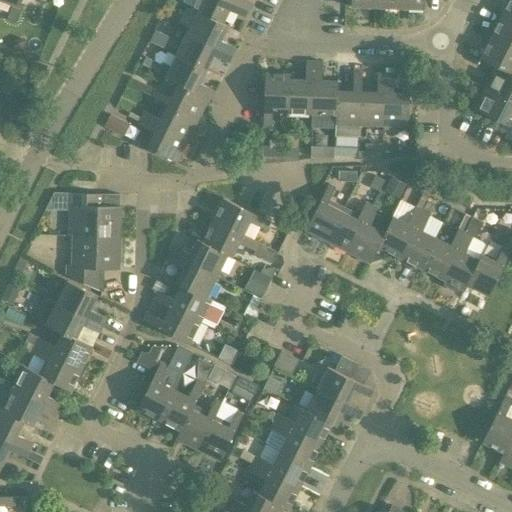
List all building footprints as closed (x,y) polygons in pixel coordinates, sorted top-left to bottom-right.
[(19,0),(0,0),(12,5),(6,20),(15,24),(21,7),(18,6),(19,0)] [(195,0),(191,9),(197,12),(197,11),(222,24),(229,10),(245,18),(248,11),(226,0),(195,0)] [(226,0),(248,11),(252,3),(245,0),(226,0)] [(374,0),(374,8),(398,9),(398,0),(374,0)] [(422,10),(422,0),(398,0),(398,9),(422,10)] [(511,0),(508,0),(501,14),(511,19),(511,0)] [(227,26),(222,24),(197,11),(197,12),(186,33),(232,57),(236,49),(220,41),(227,26)] [(511,19),(501,14),(490,36),(511,47),(511,19)] [(169,37),(154,30),(149,41),(164,48),(169,37)] [(229,64),(232,57),(186,33),(176,55),(206,70),(213,56),(229,64)] [(511,47),(490,36),(479,58),(495,66),(496,66),(510,73),(510,72),(511,67),(511,47)] [(199,84),(206,70),(176,55),(170,66),(162,62),(157,72),(165,76),(174,81),(174,80),(208,97),(212,100),(216,92),(199,84)] [(287,112),(311,113),(312,62),(305,61),(304,80),(289,80),(288,80),(287,107),(287,112)] [(311,113),(335,114),(336,114),(337,91),(337,82),(321,81),(322,62),(312,62),(311,113)] [(496,66),(495,66),(485,87),(511,101),(511,73),(510,72),(510,73),(496,66)] [(0,88),(0,89),(11,95),(19,78),(8,72),(0,88)] [(359,136),(359,125),(360,115),(361,91),(362,72),(353,72),(352,91),(337,91),(336,114),(335,114),(334,135),(359,136)] [(359,125),(383,126),(385,73),(377,73),(376,92),(361,91),(360,115),(359,125)] [(385,73),(383,126),(407,127),(409,93),(393,92),(393,73),(385,73)] [(272,107),(287,107),(288,80),(289,80),(289,75),(264,74),(262,125),(271,125),(272,107)] [(151,96),(163,103),(164,102),(197,119),(208,97),(174,80),(174,81),(167,95),(154,89),(151,96)] [(511,119),(511,120),(511,118),(511,101),(485,87),(473,110),(511,128),(511,119)] [(143,111),(140,117),(186,140),(197,119),(164,102),(163,103),(156,117),(143,111)] [(176,162),(186,140),(140,117),(137,123),(150,130),(142,146),(176,162)] [(311,145),(311,155),(359,155),(359,145),(311,145)] [(383,180),(374,176),(369,186),(378,191),(383,180)] [(303,230),(325,241),(344,203),(329,196),(334,186),(327,183),(303,230)] [(65,193),(56,192),(53,192),(49,201),(65,201),(65,193)] [(73,208),(72,236),(119,237),(120,208),(105,207),(106,195),(69,194),(68,208),(73,208)] [(265,227),(270,219),(224,196),(213,218),(242,233),(242,232),(249,219),(265,227)] [(378,246),(398,256),(422,209),(414,206),(413,207),(400,200),(392,216),(392,215),(387,225),(377,245),(378,246)] [(325,241),(347,252),(370,205),(364,202),(359,211),(344,203),(325,241)] [(377,246),(378,246),(377,245),(387,225),(372,217),(377,208),(370,205),(347,252),(369,263),(377,246)] [(422,209),(398,256),(420,267),(435,237),(442,223),(428,215),(429,213),(422,209)] [(463,288),(466,283),(465,283),(478,259),(477,259),(480,253),(485,243),(471,236),(472,235),(475,236),(482,222),(472,217),(465,231),(441,278),(443,278),(442,286),(457,293),(462,288),(463,288)] [(259,241),(242,232),(242,233),(213,218),(202,238),(202,239),(227,252),(227,253),(232,255),(239,241),(255,249),(259,241)] [(420,267),(441,278),(465,231),(457,227),(449,244),(435,237),(420,267)] [(119,237),(72,236),(71,266),(66,266),(66,275),(97,291),(103,280),(103,269),(117,269),(119,237)] [(217,273),(227,253),(227,252),(202,239),(202,238),(197,236),(190,251),(174,243),(170,250),(217,273)] [(259,241),(255,249),(253,252),(272,262),(278,250),(259,241)] [(487,294),(511,247),(503,243),(495,260),(480,253),(477,259),(478,259),(465,283),(466,283),(487,294)] [(206,295),(217,273),(170,250),(166,258),(182,266),(175,280),(181,283),(206,295)] [(271,278),(253,269),(244,287),(261,296),(271,278)] [(95,295),(66,281),(55,303),(102,326),(105,319),(88,310),(95,295)] [(211,298),(206,295),(181,283),(173,299),(157,291),(153,298),(169,307),(170,306),(200,320),(211,298)] [(98,334),(102,326),(55,303),(44,324),(61,332),(74,339),(81,326),(98,334)] [(170,306),(169,307),(163,320),(145,312),(141,320),(188,343),(200,320),(170,306)] [(91,347),(74,339),(61,332),(54,346),(38,338),(34,346),(80,369),(91,347)] [(230,363),(237,349),(224,343),(217,357),(230,363)] [(69,391),(80,369),(34,346),(30,353),(47,361),(40,375),(40,376),(53,382),(53,383),(69,391)] [(155,372),(160,362),(159,358),(165,346),(151,346),(149,351),(144,353),(141,351),(135,363),(155,372)] [(283,349),(275,365),(294,373),(302,358),(283,349)] [(352,361),(341,355),(336,366),(347,372),(352,361)] [(137,409),(159,419),(173,390),(174,389),(182,372),(168,365),(168,366),(160,362),(155,372),(137,409)] [(208,377),(218,382),(225,369),(215,363),(215,364),(208,377)] [(23,366),(12,389),(59,412),(63,405),(46,396),(53,383),(53,382),(40,376),(40,375),(23,366)] [(369,398),(373,390),(327,367),(316,389),(346,404),(346,403),(353,390),(369,398)] [(239,376),(231,392),(249,401),(257,385),(239,376)] [(173,390),(159,419),(179,430),(180,430),(193,405),(203,384),(196,380),(188,396),(185,394),(174,389),(173,390)] [(59,412),(12,389),(2,410),(23,421),(31,425),(39,411),(56,419),(59,412)] [(363,412),(346,403),(346,404),(316,389),(305,410),(331,423),(331,424),(335,425),(342,411),(359,420),(363,412)] [(503,452),(511,433),(511,419),(504,416),(511,399),(504,396),(481,441),(503,452)] [(214,416),(215,416),(221,403),(214,399),(207,412),(193,405),(180,430),(179,430),(175,438),(197,449),(214,416)] [(320,444),(331,424),(331,423),(305,410),(300,407),(293,422),(277,414),(273,421),(320,444)] [(16,434),(23,421),(2,410),(0,408),(0,435),(29,450),(33,442),(16,434)] [(229,423),(215,416),(214,416),(197,449),(219,460),(242,413),(235,410),(229,423)] [(320,444),(273,421),(270,428),(286,437),(279,450),(310,466),(320,444)] [(511,467),(511,433),(503,452),(499,461),(511,467)] [(0,435),(0,467),(9,449),(26,458),(29,450),(0,435)] [(43,457),(29,450),(26,458),(39,464),(43,457)] [(299,487),(310,466),(279,450),(272,465),(255,457),(252,464),(299,487)] [(299,487),(252,464),(248,472),(265,480),(258,493),(258,494),(282,506),(288,509),(299,487)] [(239,511),(279,511),(282,506),(258,494),(258,493),(253,490),(246,505),(229,497),(225,505),(239,511)] [(0,505),(12,506),(13,498),(0,497),(0,505)]
